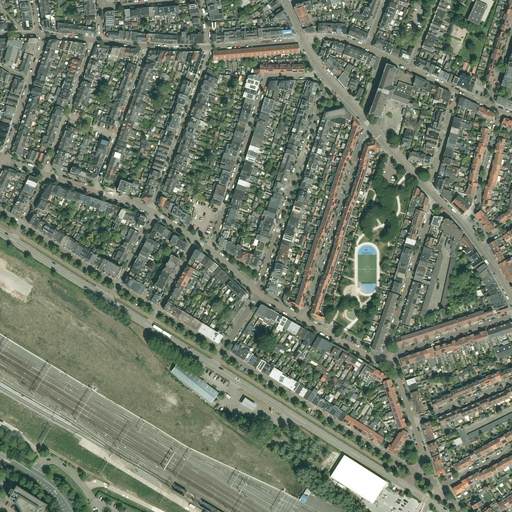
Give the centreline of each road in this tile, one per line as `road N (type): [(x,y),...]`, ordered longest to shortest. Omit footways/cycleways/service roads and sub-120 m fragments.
road 1 (residential): [(207,248),(266,76),(319,69)]
road 2 (residential): [(222,351),(415,472)]
road 3 (tertiary): [(406,486),(213,366)]
road 4 (residential): [(254,290),(323,93),(334,87)]
road 5 (residential): [(301,319),(371,129)]
road 6 (residential): [(151,211),(208,47)]
road 7 (residential): [(387,356),(437,201)]
road 8 (residential): [(95,191),(147,46)]
road 9 (residential): [(46,174),(93,41)]
road 10 (residential): [(395,357),(511,316)]
road 11 (residential): [(459,222),(475,207),(501,111)]
